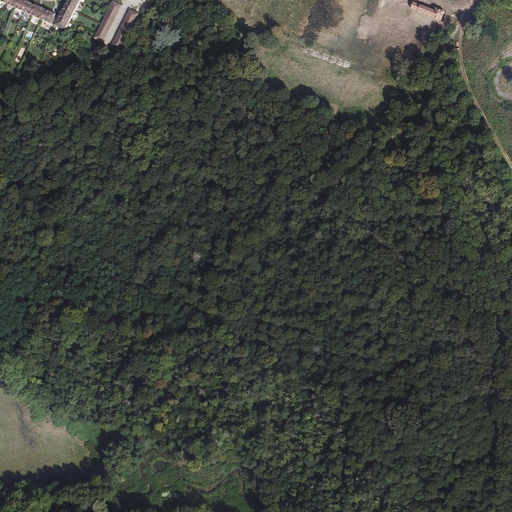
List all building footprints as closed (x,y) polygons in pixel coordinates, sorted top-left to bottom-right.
[(83,1),(83,0),(70,0),(61,17),(57,15),(58,13),(30,0),(4,0),(40,16),(68,29),(83,1)] [(112,1),(101,22),(98,29),(92,40),(101,44),(121,6),(112,1)] [(13,16),(18,19),(22,10),(17,8),(13,16)] [(138,14),(133,11),(128,9),(109,48),(118,52),(138,14)] [(432,18),(442,23),(446,13),(437,9),(435,12),(431,11),(430,14),(432,16),(432,18)] [(313,111),(297,104),(295,110),(310,117),(313,111)]
